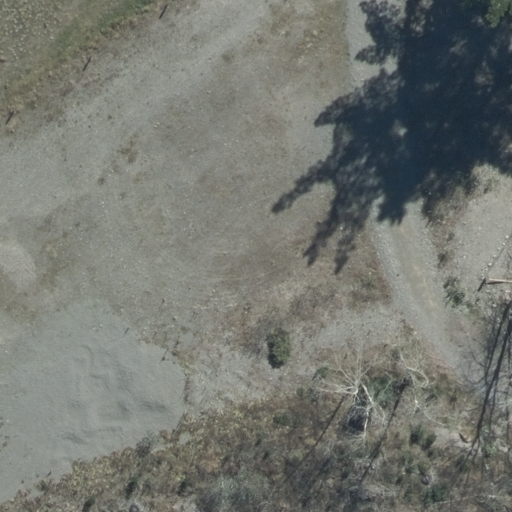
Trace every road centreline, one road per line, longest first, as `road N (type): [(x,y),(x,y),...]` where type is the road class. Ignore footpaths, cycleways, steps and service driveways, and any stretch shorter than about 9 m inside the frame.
road 1 (track): [(511,97),(373,129),(0,313)]
road 2 (track): [(368,0),(364,85),(396,230),(444,334),(511,389)]
